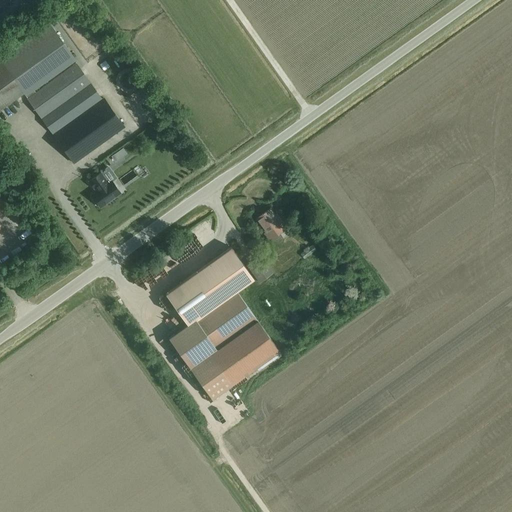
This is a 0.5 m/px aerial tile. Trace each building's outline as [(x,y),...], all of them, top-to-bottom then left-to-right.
[(48,24),(0,59),(0,108),(23,92),(25,96),(77,58),(73,53),(70,55),(48,24)] [(75,63),(27,98),(42,119),(90,84),(75,63)] [(101,99),(90,84),(42,119),(53,134),(101,99)] [(103,97),(101,99),(53,134),(74,163),(124,126),(103,97)] [(143,170),(148,182),(158,178),(153,167),(143,170)] [(90,181),(89,182),(93,187),(94,187),(97,191),(92,195),(94,197),(92,199),(97,205),(98,204),(100,207),(120,193),(111,181),(108,183),(100,173),(89,181),(90,181)] [(129,182),(131,189),(137,186),(134,180),(129,182)] [(270,240),(287,227),(277,213),(275,214),(270,208),(256,218),(266,231),(265,233),(270,240)] [(235,289),(236,290),(253,278),(231,246),(165,293),(187,324),(235,289)] [(247,265),(259,282),(272,273),(263,260),(261,262),(257,257),(247,265)] [(189,367),(256,318),(236,290),(235,289),(187,324),(168,337),(189,367)] [(279,349),(256,318),(189,367),(211,398),(279,349)] [(247,415),(239,420),(243,426),(251,422),(247,415)]
